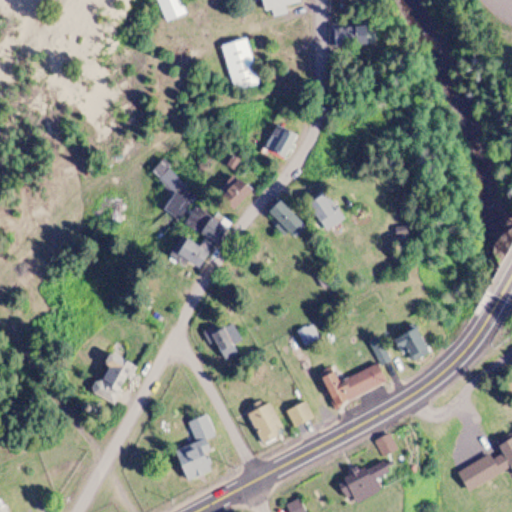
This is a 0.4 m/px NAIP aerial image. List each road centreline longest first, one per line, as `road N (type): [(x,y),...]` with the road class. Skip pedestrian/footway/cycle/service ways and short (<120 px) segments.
road 1 (residential): [(75,511),(241,223),(304,147),(320,98),(321,0)]
road 2 (primary): [(190,511),(418,389),(487,318)]
road 3 (residential): [(175,332),(269,511)]
